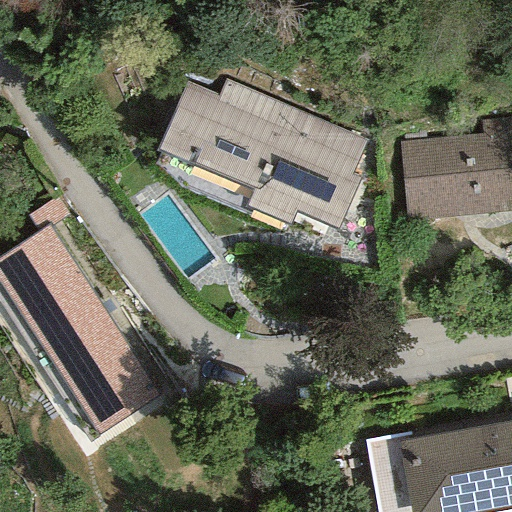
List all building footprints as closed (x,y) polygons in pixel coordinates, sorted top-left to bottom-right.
[(364,141),(223,80),(216,95),(185,82),(155,151),(251,192),(245,206),(288,225),(293,212),(336,230),(357,180),(349,177),(364,141)] [(399,142),(406,221),(511,211),(511,116),(479,120),(480,134),(399,142)] [(55,197),(27,217),(38,231),(47,225),(49,228),(68,215),(55,197)] [(49,228),(47,225),(38,231),(0,255),(0,287),(95,435),(157,395),(49,228)] [(511,421),(396,442),(408,511),(488,511),(511,508),(511,421)]
